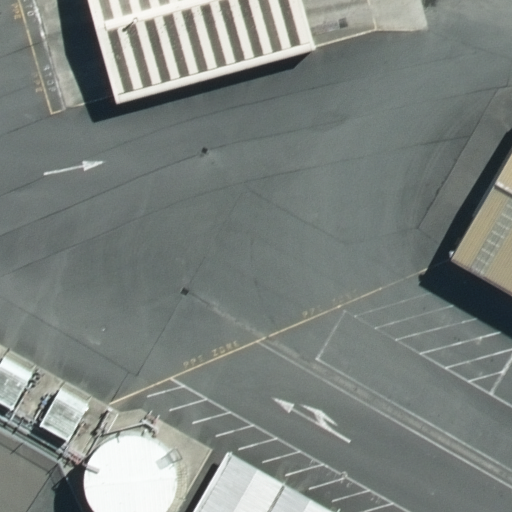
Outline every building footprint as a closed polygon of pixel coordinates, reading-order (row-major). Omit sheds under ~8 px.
[(328,62),(310,0),(97,0),(131,118),(328,62)] [(511,143),(448,250),(511,288),(511,143)] [(84,402),(49,380),(25,419),(59,441),(84,402)] [(159,488),(168,458),(165,442),(146,417),(115,408),(100,411),(75,430),(66,460),(76,490),(87,501),(118,510),(148,500),(159,488)] [(366,511),(225,431),(178,511),(366,511)]
